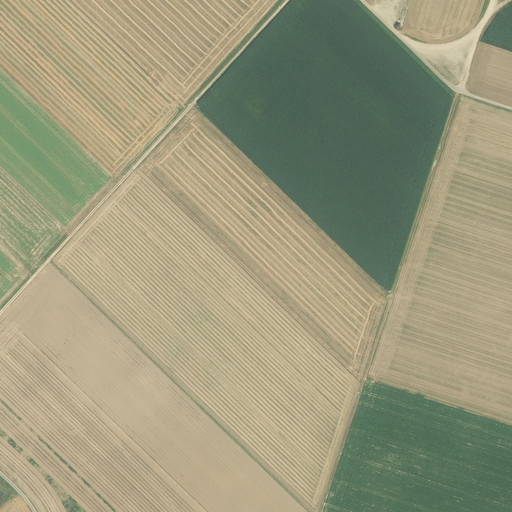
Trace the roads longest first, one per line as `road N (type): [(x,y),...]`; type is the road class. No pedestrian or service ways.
road 1 (track): [(457,91),(321,511)]
road 2 (track): [(288,0),(0,314)]
road 3 (track): [(308,511),(49,260)]
road 4 (track): [(361,0),(450,87),(511,109)]
